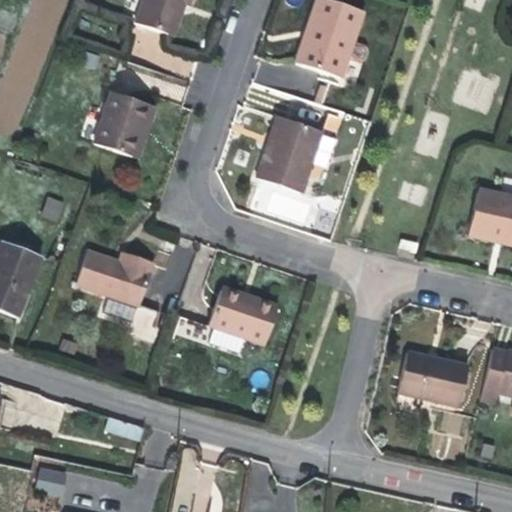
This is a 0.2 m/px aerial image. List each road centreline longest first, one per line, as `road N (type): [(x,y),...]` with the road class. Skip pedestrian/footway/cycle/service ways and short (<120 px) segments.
road 1 (residential): [(260,0),(205,167),(206,194),(224,216),(387,266)]
road 2 (residential): [(343,458),(0,361)]
road 3 (unclassified): [(343,458),(387,266)]
road 4 (residential): [(511,495),(343,458)]
road 5 (residential): [(387,266),(511,297)]
